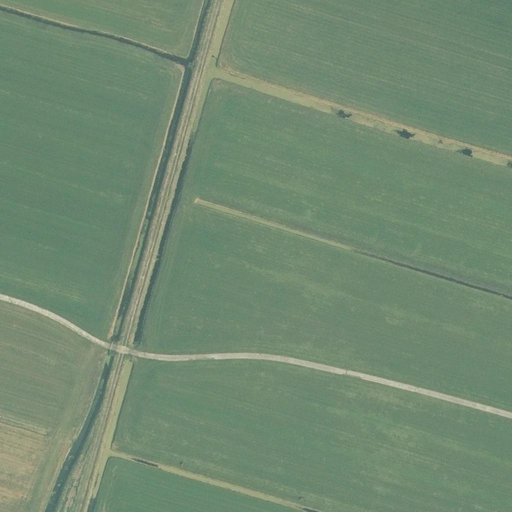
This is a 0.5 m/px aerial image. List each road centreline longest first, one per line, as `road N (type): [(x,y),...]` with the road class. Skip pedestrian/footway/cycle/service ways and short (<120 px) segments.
road 1 (track): [(78,511),(219,0)]
road 2 (track): [(511,416),(288,361),(122,351),(0,298)]
